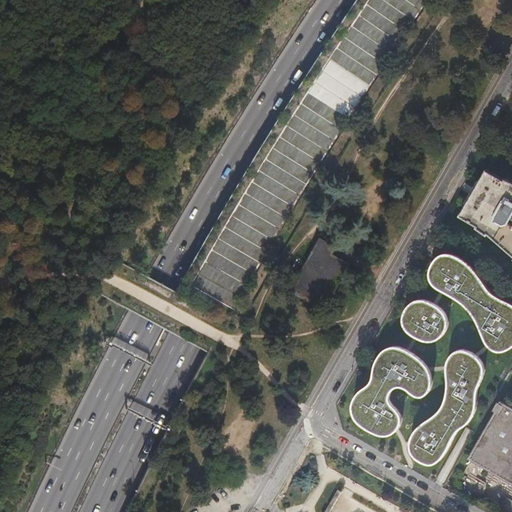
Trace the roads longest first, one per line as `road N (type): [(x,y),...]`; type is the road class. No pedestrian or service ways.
road 1 (trunk): [(101,511),(247,234),(397,0)]
road 2 (trunk): [(342,0),(207,211),(51,511)]
road 3 (residential): [(456,511),(323,436),(314,420),(511,72)]
road 4 (track): [(147,0),(0,136)]
